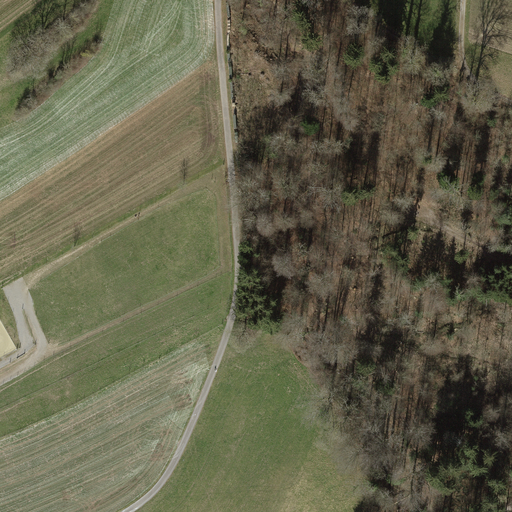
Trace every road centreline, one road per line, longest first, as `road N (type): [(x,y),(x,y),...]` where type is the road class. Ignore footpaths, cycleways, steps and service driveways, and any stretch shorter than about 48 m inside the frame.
road 1 (track): [(130,511),(159,489),(186,441),(238,294),(219,0)]
road 2 (track): [(463,0),(464,60),(481,86),(511,104)]
